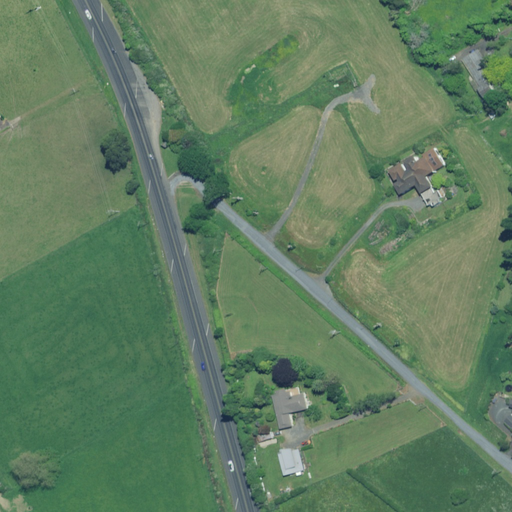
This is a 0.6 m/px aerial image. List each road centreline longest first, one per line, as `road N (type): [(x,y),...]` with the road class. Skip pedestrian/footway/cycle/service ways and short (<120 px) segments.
road 1 (secondary): [(246,511),(170,229)]
road 2 (unclassified): [(302,281),(511,466)]
road 3 (secondary): [(170,229),(140,125),(82,0)]
road 4 (unclassified): [(302,281),(190,177),(174,182),(170,229)]
